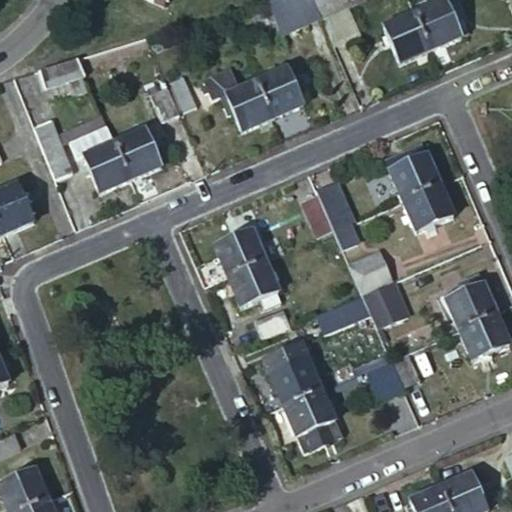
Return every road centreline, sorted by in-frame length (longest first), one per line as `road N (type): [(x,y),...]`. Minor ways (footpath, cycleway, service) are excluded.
road 1 (residential): [(155,220),(38,270),(22,291),(101,511)]
road 2 (residential): [(442,96),(155,220)]
road 3 (residential): [(155,220),(278,507)]
road 4 (residential): [(511,404),(278,507)]
road 5 (residential): [(442,96),(511,262)]
